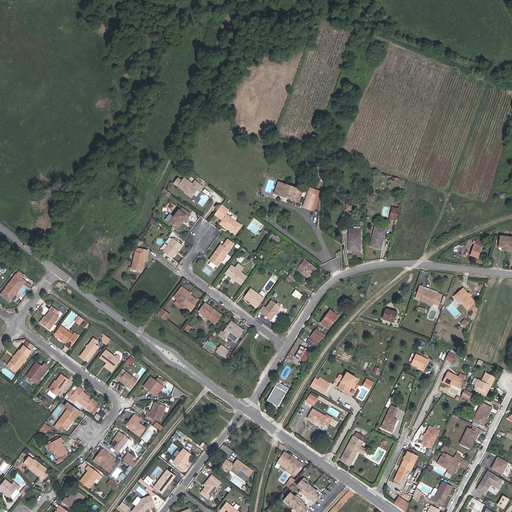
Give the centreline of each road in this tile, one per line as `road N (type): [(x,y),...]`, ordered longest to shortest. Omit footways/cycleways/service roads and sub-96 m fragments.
road 1 (residential): [(511,275),(417,264),(354,271),(320,292),(289,345)]
road 2 (tertiary): [(57,271),(248,411)]
road 3 (residential): [(19,323),(116,396),(121,408),(93,436)]
road 4 (track): [(210,384),(108,511)]
road 5 (residential): [(206,238),(193,274),(289,345)]
road 6 (tertiary): [(248,411),(375,498)]
road 7 (residential): [(511,393),(450,511)]
road 8 (residential): [(166,511),(248,411)]
